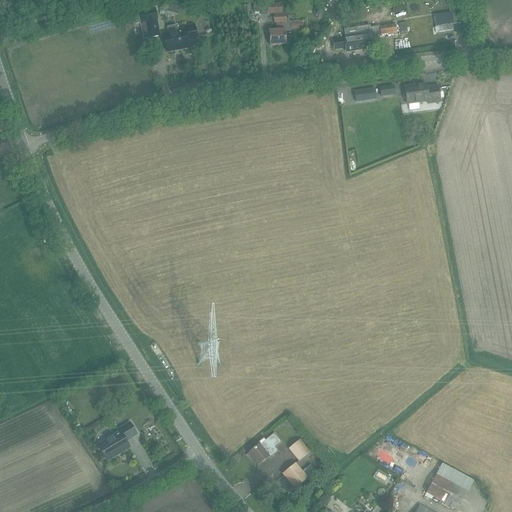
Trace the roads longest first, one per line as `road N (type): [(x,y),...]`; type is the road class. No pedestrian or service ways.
road 1 (unclassified): [(25,146),(253,86),(511,56)]
road 2 (tertiary): [(199,452),(87,278),(25,146)]
road 3 (unclassified): [(91,511),(199,452)]
